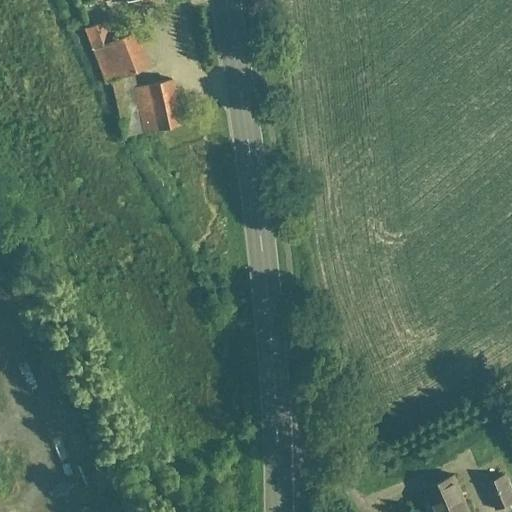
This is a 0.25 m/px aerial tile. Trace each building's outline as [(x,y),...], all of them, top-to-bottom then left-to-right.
[(106,0),(109,8),(139,0),(106,0)] [(133,34),(103,47),(118,81),(148,68),(133,34)] [(175,78),(137,87),(149,137),(187,128),(175,78)] [(467,511),(453,476),(423,488),(432,511),(467,511)] [(511,511),(511,482),(510,478),(483,487),(492,511),(511,511)]
